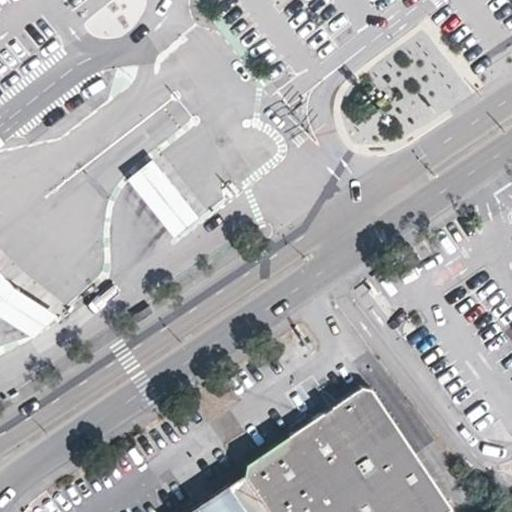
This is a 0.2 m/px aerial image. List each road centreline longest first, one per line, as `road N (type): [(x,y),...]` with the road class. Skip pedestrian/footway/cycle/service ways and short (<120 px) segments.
road 1 (unclassified): [(0,487),(511,143)]
road 2 (unclassified): [(511,98),(0,434)]
